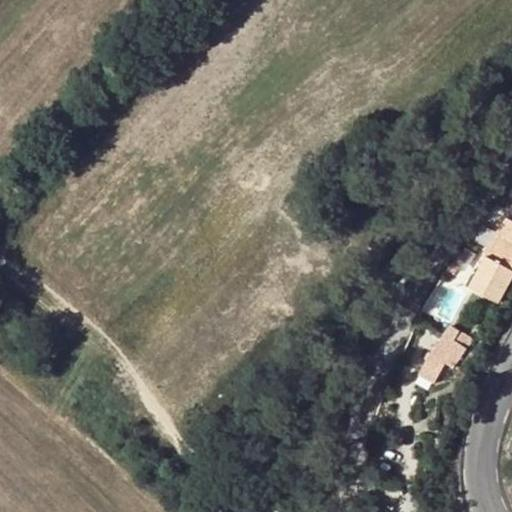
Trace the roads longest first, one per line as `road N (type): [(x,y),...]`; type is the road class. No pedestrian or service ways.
road 1 (unclassified): [(511,173),(421,280),(390,340),(363,413),(348,511)]
road 2 (track): [(0,250),(130,397),(250,511)]
road 3 (track): [(179,0),(0,192)]
